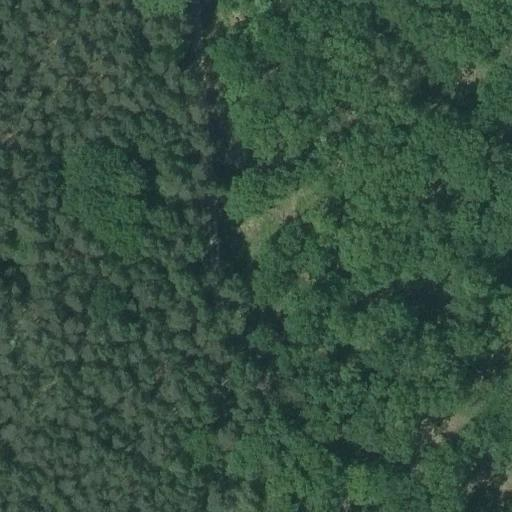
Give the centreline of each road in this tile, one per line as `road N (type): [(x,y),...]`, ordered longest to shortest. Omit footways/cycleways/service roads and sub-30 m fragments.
road 1 (unknown): [(250,0),(279,118),(313,511)]
road 2 (track): [(230,511),(192,0)]
